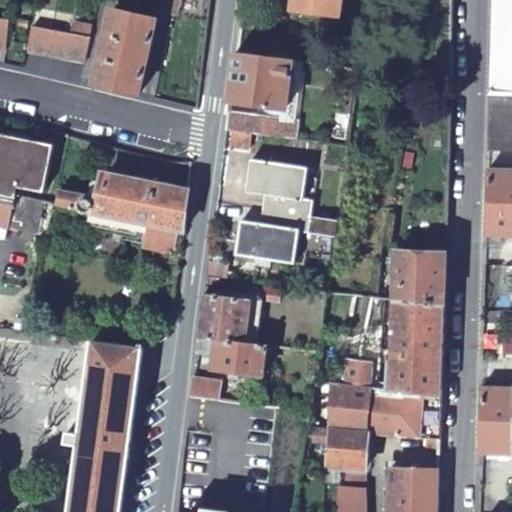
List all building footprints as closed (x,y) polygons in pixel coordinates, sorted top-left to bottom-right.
[(180,14),(182,0),(161,0),(160,9),(180,14)] [(295,0),(294,10),(337,16),(339,0),(295,0)] [(511,0),(492,0),(490,92),(511,92),(511,0)] [(96,83),(139,94),(157,19),(113,8),(96,83)] [(0,18),(0,48),(5,49),(9,20),(0,18)] [(91,36),(32,26),(27,50),(86,61),(91,36)] [(297,61),(237,54),(230,105),(286,111),(290,68),(297,69),(297,61)] [(358,69),(347,68),(346,78),(357,79),(358,69)] [(511,92),(490,92),(489,106),(511,107),(511,92)] [(511,107),(489,106),(489,121),(511,121),(511,107)] [(251,115),(229,112),(227,129),(299,139),(300,124),(255,118),(251,115)] [(511,121),(489,121),(488,135),(511,136),(511,121)] [(55,145),(0,133),(0,237),(5,239),(8,226),(38,232),(44,200),(16,194),(18,186),(45,191),(55,145)] [(511,136),(488,135),(488,148),(511,149),(511,136)] [(318,171),(252,160),(247,191),(268,194),(266,209),(312,216),(318,171)] [(511,168),(488,168),(485,236),(511,236),(511,168)] [(57,205),(183,231),(188,188),(108,172),(101,201),(91,199),(92,195),(61,189),(57,205)] [(312,216),(266,209),(264,225),(242,221),(239,254),(295,261),(300,232),(310,233),(312,216)] [(445,252),(396,251),(394,298),(444,303),(445,252)] [(219,278),(207,277),(206,284),(219,285),(219,278)] [(249,298),(204,293),(199,335),(245,341),(249,298)] [(371,296),(353,294),(351,315),(367,318),(371,296)] [(441,394),(444,303),(394,298),(391,389),(441,394)] [(511,328),(502,328),(502,353),(511,352),(511,328)] [(94,340),(34,331),(32,344),(92,352),(94,340)] [(245,341),(199,335),(197,352),(210,353),(210,349),(216,350),(214,368),(264,374),(267,344),(245,341)] [(120,511),(143,346),(94,340),(92,352),(70,511),(120,511)] [(374,362),(348,359),(346,384),(372,386),(374,362)] [(222,382),(193,378),(191,395),(220,399),(222,382)] [(346,384),(333,383),(330,428),(369,432),(369,433),(440,439),(441,394),(391,389),(372,386),(346,384)] [(511,386),(481,386),(479,453),(511,453),(511,386)] [(366,468),(369,433),(369,432),(330,428),(316,427),(315,441),(329,443),(328,465),(366,468)] [(437,511),(439,468),(393,467),(390,511),(437,511)] [(363,511),(363,473),(340,472),(336,511),(363,511)]
